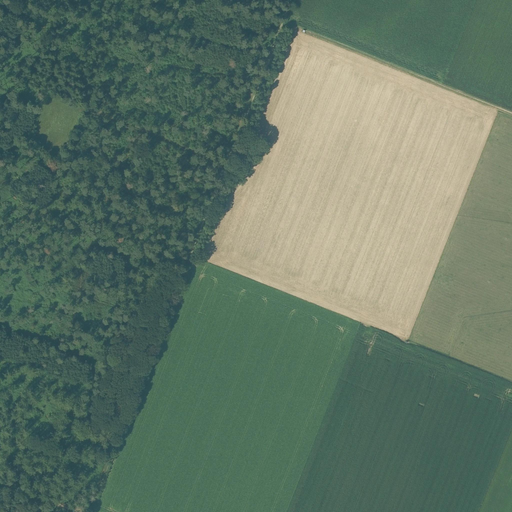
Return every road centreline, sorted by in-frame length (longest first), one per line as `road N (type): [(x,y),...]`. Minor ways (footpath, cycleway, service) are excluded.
road 1 (track): [(95,511),(292,0)]
road 2 (track): [(0,82),(226,169)]
